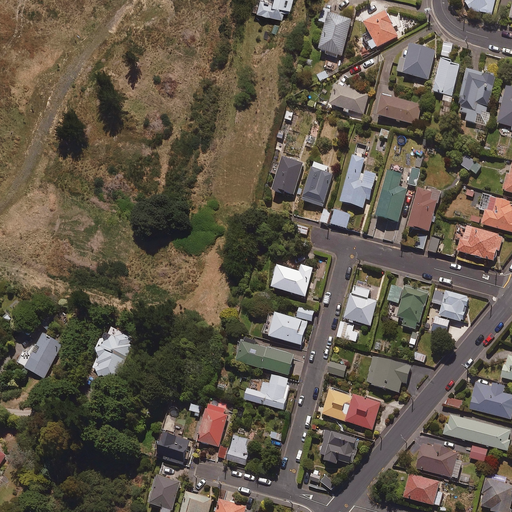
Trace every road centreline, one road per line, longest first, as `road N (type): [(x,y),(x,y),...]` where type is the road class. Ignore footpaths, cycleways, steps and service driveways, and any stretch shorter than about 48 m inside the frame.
road 1 (tertiary): [(334,506),(511,291)]
road 2 (tertiary): [(511,305),(344,506)]
road 3 (residential): [(285,491),(348,247)]
road 4 (track): [(133,0),(78,68),(0,207)]
road 5 (residential): [(348,247),(511,290)]
